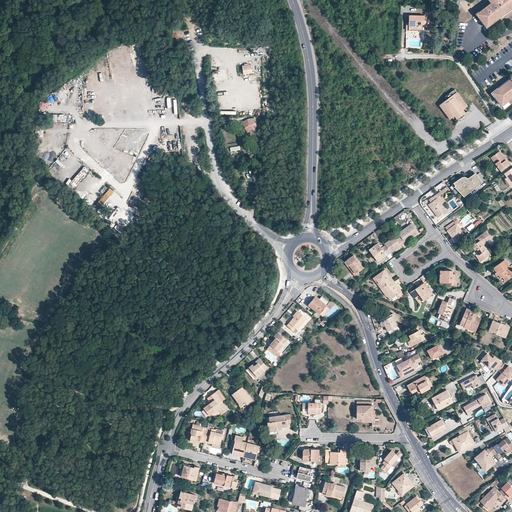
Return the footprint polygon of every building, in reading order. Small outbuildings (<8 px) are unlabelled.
[(511,0),(489,0),(491,2),(477,14),(487,27),(511,7),(511,0)] [(425,16),(409,15),(409,30),(424,31),(425,25),(428,25),(428,20),(425,20),(425,16)] [(252,65),(243,66),(244,75),(254,73),(252,65)] [(511,78),(511,79),(493,93),(502,106),(511,98),(511,78)] [(455,89),(445,96),(447,99),(439,105),(449,119),(452,117),(454,120),(467,111),(465,108),(468,106),(455,89)] [(102,116),(110,116),(109,103),(101,104),(102,116)] [(252,119),(248,120),(243,122),(248,134),(254,131),(253,130),(257,128),(255,119),(252,119)] [(173,150),(174,135),(168,135),(168,140),(165,140),(165,150),(173,150)] [(511,165),(507,158),(506,159),(503,155),(499,151),(491,157),(503,173),(504,173),(511,166),(511,165)] [(254,167),(251,161),(245,164),(248,170),(254,167)] [(85,167),(70,184),(75,189),(87,175),(84,172),(87,169),(85,167)] [(482,181),(474,172),(467,179),(475,188),(482,181)] [(475,188),(467,179),(466,177),(465,177),(463,176),(462,176),(453,184),(465,197),(475,188)] [(431,202),(429,203),(438,216),(447,209),(443,204),(438,197),(441,194),(446,190),(444,187),(432,196),(435,199),(431,202)] [(109,188),(95,208),(101,211),(114,191),(109,188)] [(443,204),(447,201),(441,194),(438,197),(443,204)] [(454,220),(446,227),(456,241),(458,239),(463,235),(464,234),(461,230),(456,223),(459,221),(456,217),(453,219),(454,220)] [(405,241),(405,242),(418,232),(412,223),(413,221),(411,218),(405,222),(408,226),(398,233),(401,236),(405,241)] [(492,237),(486,230),(479,236),(477,237),(478,238),(470,244),(473,248),(474,247),(479,255),(477,256),(480,261),(490,253),(483,244),(492,237)] [(388,249),(391,252),(405,241),(401,236),(397,239),(395,236),(384,243),(385,244),(388,249)] [(369,249),(378,261),(391,252),(388,249),(385,244),(381,247),(378,243),(369,249)] [(348,265),(349,264),(356,273),(363,268),(353,255),(345,261),(348,265)] [(509,266),(505,259),(492,268),(497,275),(499,274),(501,277),(503,277),(506,281),(511,276),(511,270),(509,266)] [(354,274),(356,273),(349,264),(348,265),(349,267),(354,274)] [(393,279),(384,268),(373,277),(381,288),(393,279)] [(456,284),(456,274),(452,274),(452,271),(440,270),(440,282),(452,283),(452,284),(456,284)] [(381,288),(389,300),(398,294),(400,296),(403,294),(393,279),(381,288)] [(432,294),(424,282),(414,289),(418,294),(422,301),(432,294)] [(326,306),(325,305),(315,297),(308,305),(320,314),(326,306)] [(450,307),(452,308),(456,299),(449,297),(447,302),(451,304),(450,307)] [(447,302),(442,300),(438,311),(440,312),(442,313),(449,316),(452,308),(450,307),(451,304),(447,302)] [(320,314),(323,317),(330,309),(326,306),(320,314)] [(466,307),(459,325),(475,331),(481,318),(477,316),(477,315),(470,312),(470,309),(466,307)] [(287,325),(295,332),(306,318),(299,312),(287,325)] [(394,316),(384,321),(390,332),(399,327),(394,316)] [(506,336),(510,326),(493,320),(489,329),(506,336)] [(423,335),(422,335),(418,328),(409,333),(413,340),(415,345),(426,340),(423,335)] [(279,334),(277,332),(271,339),(273,340),(279,334)] [(279,334),(273,340),(267,348),(277,357),(280,353),(278,351),(281,348),(283,346),(285,348),(290,342),(279,334)] [(428,351),(433,360),(444,354),(440,345),(428,351)] [(404,355),(401,349),(395,352),(398,358),(404,355)] [(461,356),(463,360),(472,355),(470,351),(461,356)] [(416,362),(420,360),(418,353),(396,364),(398,367),(400,371),(399,372),(401,376),(415,369),(414,367),(413,366),(417,364),(416,362)] [(497,369),(502,364),(493,356),(492,358),(486,353),(486,354),(481,359),(481,360),(483,362),(488,367),(490,365),(492,367),(491,368),(493,369),(494,368),(497,370),(497,369)] [(249,367),(257,376),(267,367),(261,359),(254,365),(252,364),(249,367)] [(508,377),(511,373),(511,369),(508,366),(507,367),(503,363),(502,364),(497,369),(501,373),(502,374),(500,375),(499,375),(495,379),(502,386),(509,378),(508,377)] [(254,378),(257,376),(249,367),(246,369),(254,379),(254,378)] [(408,385),(411,391),(419,387),(422,392),(423,394),(432,389),(431,388),(434,387),(427,375),(408,385)] [(486,383),(482,375),(478,377),(477,375),(461,383),(464,389),(471,386),(473,386),(475,389),(486,383)] [(249,405),(254,401),(243,388),(234,395),(243,407),(247,403),(249,405)] [(219,389),(215,392),(222,401),(226,398),(219,389)] [(432,397),(438,408),(452,401),(446,389),(432,397)] [(203,407),(209,415),(218,409),(222,414),(228,409),(222,401),(215,392),(211,395),(208,398),(211,402),(203,407)] [(492,404),(486,394),(463,406),(468,416),(473,413),(472,411),(481,405),(483,409),(492,404)] [(371,401),(357,401),(357,418),(362,418),(371,418),(371,408),(371,407),(371,401)] [(308,409),(308,412),(317,412),(317,414),(321,414),(321,403),(303,403),(303,409),(308,409)] [(380,426),(380,421),(373,421),(373,408),(371,408),(371,418),(362,418),(362,421),(372,421),(372,426),(380,426)] [(498,431),(509,425),(504,418),(500,421),(496,413),(487,419),(493,430),(495,429),(496,428),(498,431)] [(292,425),(291,414),(270,417),(271,422),(269,422),(270,431),(279,430),(278,428),(289,427),(289,425),(292,425)] [(426,427),(431,436),(446,427),(441,418),(426,427)] [(191,434),(193,434),(191,441),(201,443),(201,441),(205,442),(209,428),(194,424),(191,434)] [(467,430),(465,426),(458,430),(460,434),(467,430)] [(210,430),(211,429),(209,428),(205,442),(217,445),(216,447),(220,448),(224,434),(212,431),(210,430)] [(474,443),(469,434),(467,430),(460,434),(452,439),(449,440),(451,443),(451,444),(454,442),(456,442),(461,451),(474,443)] [(235,441),(236,441),(233,454),(244,457),(248,443),(243,442),(244,438),(236,436),(235,441)] [(511,452),(511,443),(508,439),(505,442),(504,441),(498,446),(497,445),(495,447),(499,453),(498,453),(500,455),(503,453),(503,452),(505,450),(509,455),(511,452)] [(256,445),(248,443),(244,457),(256,461),(259,451),(259,452),(261,447),(258,447),(258,446),(256,445)] [(499,453),(495,447),(494,447),(490,450),(494,456),(495,456),(498,453),(499,453)] [(319,461),(319,449),(304,449),(303,450),(303,459),(305,459),(305,460),(310,460),(319,461)] [(340,449),(340,451),(330,451),(330,450),(324,449),(324,460),(324,462),(328,462),(328,464),(338,464),(338,463),(346,463),(346,449),(340,449)] [(396,454),(391,450),(384,459),(385,460),(382,463),(384,464),(389,468),(398,456),(400,457),(402,454),(398,451),(396,454)] [(494,463),(491,459),(494,456),(490,450),(489,450),(486,452),(485,451),(476,459),(478,462),(480,462),(484,467),(483,468),(486,472),(493,466),(492,464),(493,464),(494,463)] [(370,471),(370,467),(370,456),(369,456),(369,451),(364,451),(359,451),(359,455),(360,455),(360,470),(370,471)] [(309,475),(311,469),(311,468),(300,465),(296,478),(309,482),(311,476),(309,475)] [(186,466),(183,477),(197,481),(200,469),(197,468),(196,469),(186,466)] [(392,482),(402,494),(414,485),(404,473),(392,482)] [(235,477),(228,475),(227,477),(223,476),(217,474),(215,484),(232,488),(234,482),(235,477)] [(273,487),(273,486),(255,481),(253,492),(280,499),(282,489),(273,487)] [(343,495),(345,487),(329,482),(325,481),(322,491),(326,492),(325,494),(331,496),(332,495),(332,492),(343,495)] [(503,488),(504,489),(501,492),(507,497),(510,501),(511,498),(511,495),(511,494),(511,493),(511,485),(509,482),(503,488)] [(293,504),(306,507),(311,490),(298,487),(293,504)] [(356,511),(357,509),(358,506),(371,510),(373,504),(358,499),(359,496),(363,498),(364,492),(357,490),(349,511),(356,511)] [(481,501),(488,508),(494,503),(499,497),(503,501),(507,497),(501,492),(500,490),(496,494),(492,490),(481,501)] [(193,510),(197,496),(183,492),(180,503),(183,504),(182,507),(193,510)] [(240,495),(238,501),(245,503),(247,496),(240,495)] [(419,500),(416,496),(406,504),(412,511),(411,511),(418,511),(420,511),(418,507),(423,503),(420,500),(419,500)] [(229,511),(235,511),(238,504),(220,499),(218,506),(220,506),(218,511),(221,511),(229,511)] [(384,500),(381,500),(390,509),(392,508),(384,500)] [(284,511),(285,511),(284,510),(273,507),(272,507),(272,504),(265,502),(264,506),(266,507),(265,511),(284,511)]
